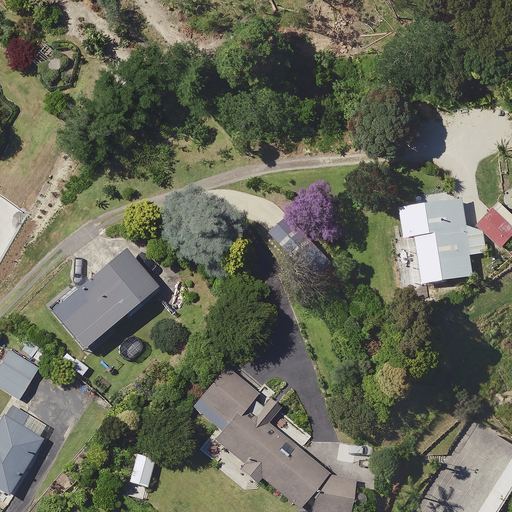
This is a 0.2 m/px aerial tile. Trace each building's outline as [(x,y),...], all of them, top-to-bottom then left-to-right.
[(43,45),(31,61),(53,77),(64,60),(43,45)] [(479,223),(465,225),(462,199),(452,201),(450,189),(414,194),(416,206),(396,209),(400,239),(394,240),(400,285),(472,274),(470,259),(469,256),(483,254),(479,223)] [(511,213),(501,201),(479,221),(501,246),(511,237),(511,213)] [(155,286),(122,246),(48,308),(82,348),(155,286)] [(0,338),(0,389),(18,401),(40,368),(34,364),(45,348),(20,332),(15,341),(3,334),(0,338)] [(90,370),(74,356),(64,368),(80,382),(90,370)] [(297,507),(312,489),(317,491),(312,511),(346,511),(355,480),(321,466),(302,452),(313,438),(277,409),(286,399),(266,382),(256,393),(224,367),(192,407),(222,431),(215,440),(245,464),(241,469),(255,481),(259,477),(297,507)] [(49,429),(10,404),(0,421),(0,490),(8,495),(49,429)] [(154,457),(137,454),(131,484),(148,488),(154,457)]
